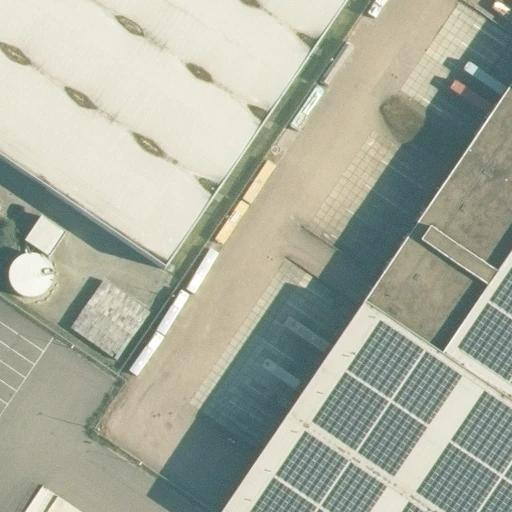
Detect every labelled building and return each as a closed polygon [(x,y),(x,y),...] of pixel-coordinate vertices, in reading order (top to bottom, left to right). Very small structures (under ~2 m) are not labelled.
[(134,68),(249,146),(347,0),(0,0),(0,158),(50,193),(134,68)] [(134,68),(50,193),(164,270),(249,146),(134,68)] [(511,84),(425,214),(511,272),(511,84)] [(363,305),(223,511),(511,511),(511,272),(425,214),(363,305)] [(29,235),(25,240),(49,257),(65,233),(42,216),(29,235)]
